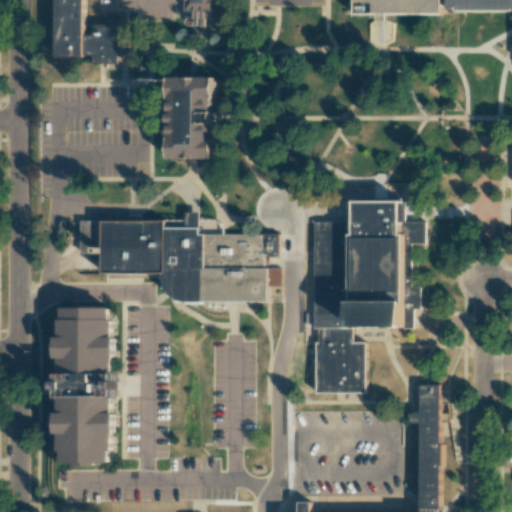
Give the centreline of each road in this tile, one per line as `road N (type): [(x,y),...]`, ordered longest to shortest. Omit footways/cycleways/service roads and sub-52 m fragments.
road 1 (residential): [(19,0),(21,511)]
road 2 (residential): [(282,210),(302,223),(303,264),(285,374),(284,479),(267,493),(267,511)]
road 3 (residential): [(483,278),(483,511)]
